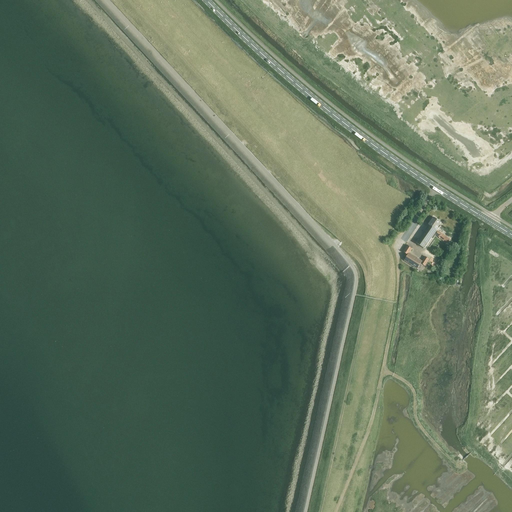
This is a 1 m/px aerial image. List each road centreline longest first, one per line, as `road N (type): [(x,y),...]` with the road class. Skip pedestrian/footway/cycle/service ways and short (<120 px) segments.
road 1 (primary): [(489,222),(339,121),(206,0)]
road 2 (track): [(382,369),(412,388),(417,421),(458,465)]
